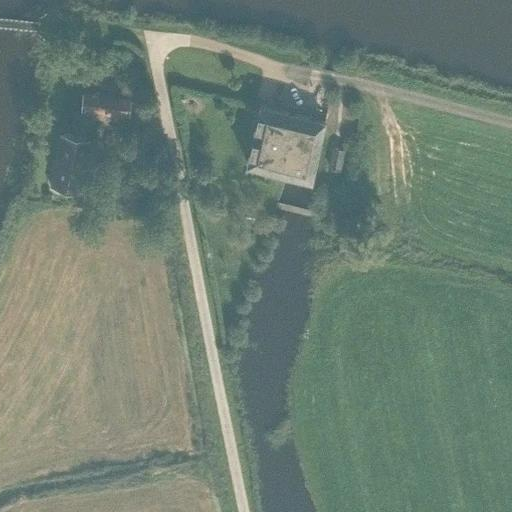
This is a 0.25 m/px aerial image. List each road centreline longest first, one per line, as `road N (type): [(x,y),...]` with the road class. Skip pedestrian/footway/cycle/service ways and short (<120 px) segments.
road 1 (unclassified): [(243,511),(156,39)]
road 2 (track): [(511,123),(321,78)]
road 3 (unclassified): [(321,78),(194,41),(156,39)]
